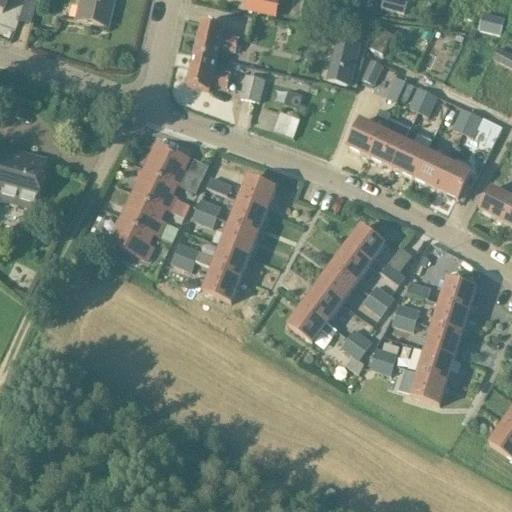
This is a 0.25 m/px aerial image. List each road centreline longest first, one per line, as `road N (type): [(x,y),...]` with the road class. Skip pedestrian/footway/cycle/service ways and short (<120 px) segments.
road 1 (residential): [(511,275),(332,182),(146,108)]
road 2 (track): [(146,108),(112,145),(0,379)]
road 3 (residential): [(0,60),(146,108)]
